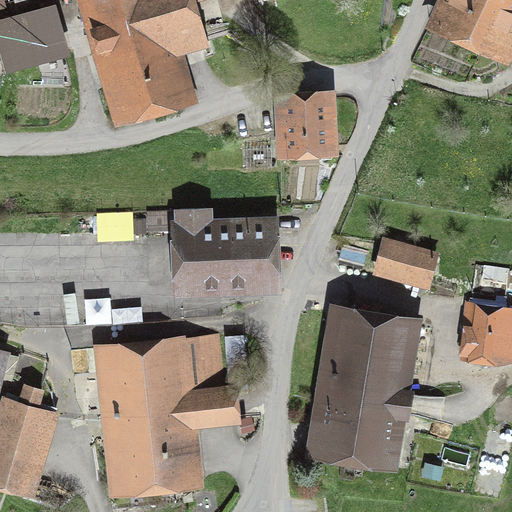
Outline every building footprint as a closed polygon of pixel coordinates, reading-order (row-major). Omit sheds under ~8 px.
[(0,46),(8,71),(72,51),(55,0),(50,0),(0,16),(0,46)] [(78,0),(106,121),(186,103),(175,51),(199,46),(190,5),(199,3),(200,0),(78,0)] [(511,0),(433,0),(420,29),(506,69),(511,54),(511,0)] [(328,91),(266,92),(267,160),(330,158),(328,91)] [(98,238),(135,237),(134,208),(97,209),(98,238)] [(270,219),(156,219),(156,295),(270,294),(270,219)] [(435,256),(377,239),(367,275),(424,292),(435,256)] [(366,251),(344,245),(339,262),(360,268),(366,251)] [(511,309),(464,303),(455,361),(511,369),(511,309)] [(324,304),(298,460),(391,476),(417,320),(324,304)] [(196,320),(90,328),(102,481),(200,474),(196,417),(239,414),(235,373),(200,376),(196,320)] [(54,414),(0,398),(0,493),(28,502),(54,414)]
